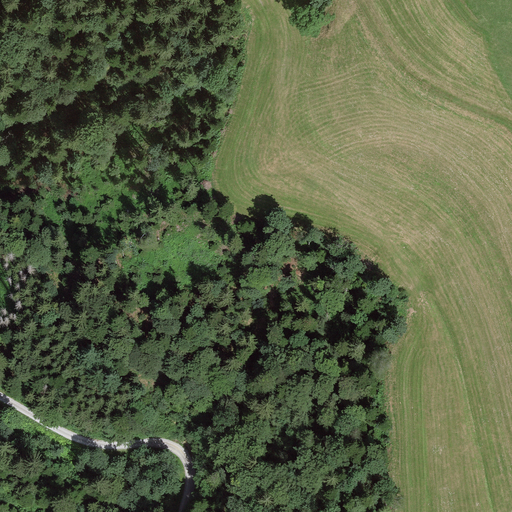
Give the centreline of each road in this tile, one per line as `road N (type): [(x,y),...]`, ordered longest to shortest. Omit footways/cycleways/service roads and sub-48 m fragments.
road 1 (track): [(232,511),(235,453),(221,407),(199,389),(110,355),(70,321),(0,229)]
road 2 (track): [(0,394),(82,440),(177,450),(191,476),(182,511)]
road 3 (track): [(357,0),(386,52),(416,82),(511,128)]
